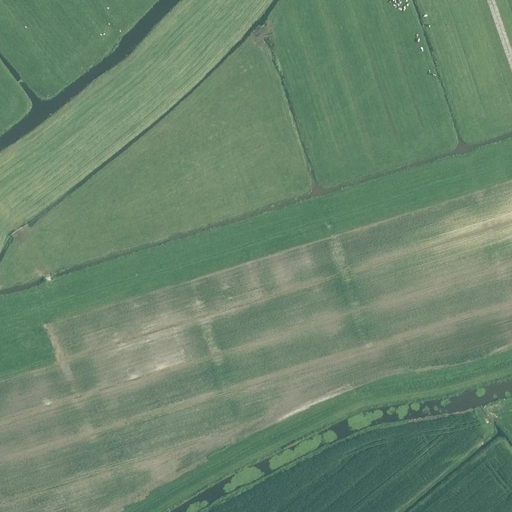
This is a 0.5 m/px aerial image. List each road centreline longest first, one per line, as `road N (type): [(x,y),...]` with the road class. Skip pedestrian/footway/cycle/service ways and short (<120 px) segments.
road 1 (track): [(0,316),(511,152)]
road 2 (track): [(129,511),(348,396),(511,356)]
road 3 (track): [(233,0),(177,56),(0,197)]
road 4 (track): [(0,160),(168,38),(200,0)]
